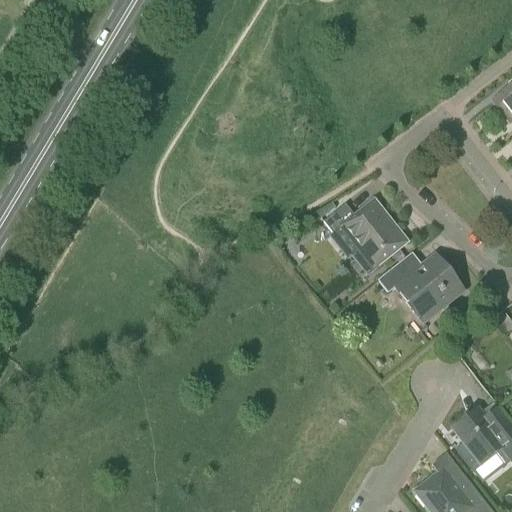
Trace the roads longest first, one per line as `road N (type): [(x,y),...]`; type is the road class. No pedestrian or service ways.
road 1 (residential): [(439,110),(376,163),(489,271),(511,280)]
road 2 (primary): [(0,224),(135,0)]
road 3 (residential): [(367,511),(415,433),(430,380)]
